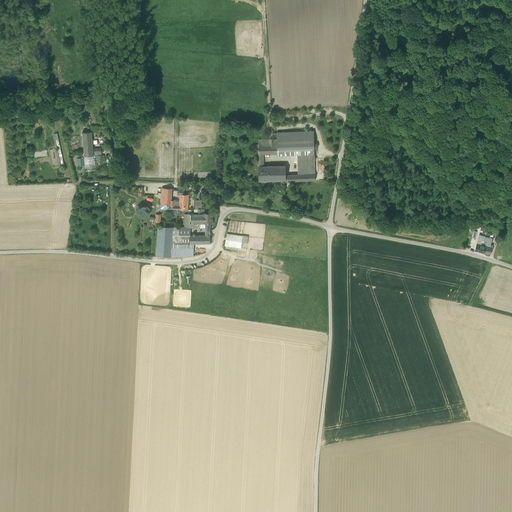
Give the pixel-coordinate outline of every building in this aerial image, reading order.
[(277,155),(297,155),(314,154),(314,131),(277,132),(277,139),(277,154),(277,155)] [(83,132),(84,156),(93,156),(93,149),(91,132),(83,132)] [(259,145),(259,148),(259,153),(259,160),(264,160),(264,154),(277,154),(277,139),(259,139),(259,145)] [(315,181),(314,154),(297,155),(298,174),(290,175),(286,175),(286,180),(286,182),(290,182),(315,181)] [(84,156),(84,166),(96,165),(95,156),(93,156),(84,156)] [(268,167),(264,167),(259,167),(259,181),(278,180),(278,182),(286,182),(286,180),(286,175),(286,166),(268,166),(268,167)] [(161,204),(161,205),(170,205),(170,204),(171,198),(171,193),(171,189),(162,188),(162,193),(161,204)] [(190,193),(185,193),(180,193),(180,198),(180,204),(183,205),(183,208),(176,209),(177,214),(180,214),(181,210),(189,210),(189,205),(190,193)] [(205,228),(205,229),(210,229),(210,223),(212,223),(212,213),(206,213),(204,213),(204,214),(202,214),(202,209),(197,209),(198,214),(194,214),(186,214),(186,227),(186,228),(190,228),(200,228),(200,223),(205,223),(205,228)] [(171,257),(173,228),(173,227),(158,226),(156,256),(171,257)] [(210,244),(210,235),(205,235),(190,236),(190,228),(186,228),(186,227),(185,227),(173,228),(171,257),(182,257),(193,256),(193,244),(210,244)] [(225,246),(240,248),(242,236),(227,234),(225,246)] [(485,236),(484,239),(484,240),(488,241),(487,247),(492,248),(493,245),(491,245),(492,239),(485,236)] [(477,244),(475,250),(480,252),(485,253),(484,253),(485,250),(484,249),(485,246),(479,244),(477,244)] [(487,247),(485,246),(484,249),(485,250),(484,253),(485,253),(491,255),(492,248),(487,247)]
